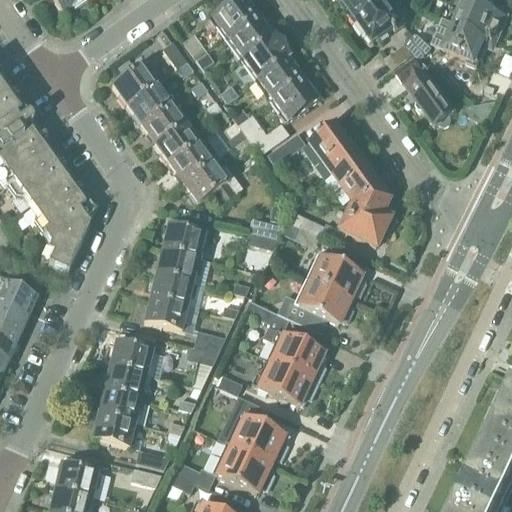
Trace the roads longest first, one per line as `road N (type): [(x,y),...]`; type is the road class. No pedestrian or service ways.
road 1 (residential): [(3,486),(128,204),(116,167),(52,79)]
road 2 (tertiary): [(345,511),(485,229)]
road 3 (residential): [(485,229),(435,194),(289,0)]
road 4 (residential): [(398,511),(511,282)]
road 5 (residential): [(52,79),(167,0)]
